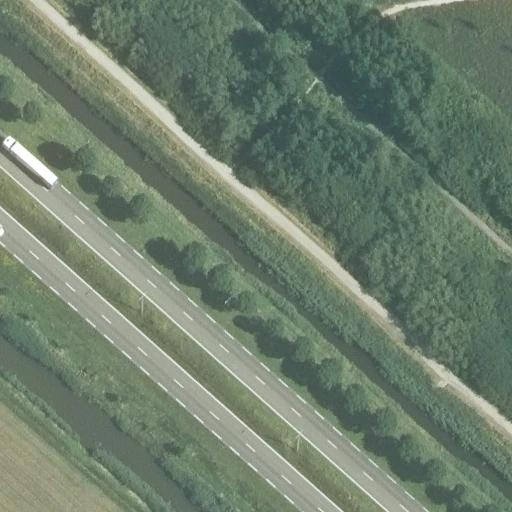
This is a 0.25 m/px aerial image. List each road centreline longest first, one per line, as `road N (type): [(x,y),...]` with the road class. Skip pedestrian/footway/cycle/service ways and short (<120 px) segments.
road 1 (primary): [(409,511),(0,147)]
road 2 (primary): [(0,227),(318,511)]
